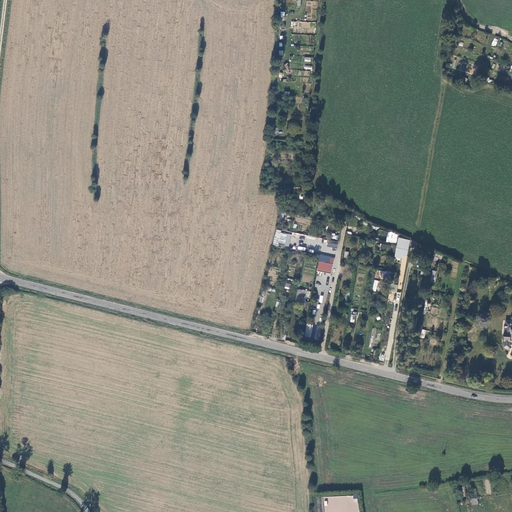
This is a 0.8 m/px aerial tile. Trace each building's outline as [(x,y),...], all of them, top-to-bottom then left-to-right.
[(288,248),(291,233),(276,230),(273,245),(288,248)] [(397,243),(398,233),(387,232),(386,242),(397,243)] [(394,257),(402,258),(399,279),(404,280),(410,239),(397,238),(394,257)] [(335,257),(320,255),(318,267),(333,270),(335,257)] [(376,270),(375,279),(390,281),(389,291),(397,292),(398,284),(397,284),(398,273),(376,270)] [(305,297),(310,297),(310,290),(296,289),(295,303),(304,304),(305,297)] [(306,324),(305,337),(320,339),(321,326),(306,324)]
